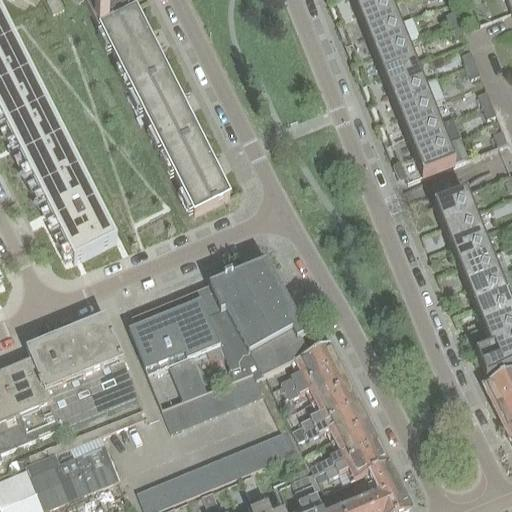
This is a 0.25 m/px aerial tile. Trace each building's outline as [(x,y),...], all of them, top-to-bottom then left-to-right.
[(80,0),(97,34),(99,33),(132,16),(124,0),(80,0)] [(331,0),(334,8),(355,0),(331,0)] [(402,0),(355,0),(334,8),(342,29),(389,10),(404,4),(402,0)] [(511,0),(503,0),(511,22),(511,0)] [(63,13),(57,1),(46,6),(52,19),(63,13)] [(404,4),(389,10),(342,29),(350,49),(397,30),(412,24),(404,4)] [(134,15),(132,16),(99,33),(131,96),(165,78),(152,53),(155,51),(150,41),(147,42),(134,15)] [(0,125),(46,216),(51,226),(52,229),(58,239),(59,242),(64,253),(66,256),(71,266),(73,269),(76,268),(80,266),(116,247),(2,22),(0,17),(0,125)] [(444,20),(449,32),(458,29),(454,17),(444,20)] [(412,24),(397,30),(350,49),(358,69),(405,50),(420,44),(412,24)] [(454,44),(463,40),(458,29),(449,32),(454,44)] [(420,44),(405,50),(358,69),(366,89),(413,70),(428,64),(420,44)] [(460,60),(465,72),(474,69),(470,57),(460,60)] [(428,64),(413,70),(366,89),(374,109),(421,90),(436,84),(428,64)] [(470,84),(479,81),(474,69),(465,72),(470,84)] [(145,125),(162,157),(197,140),(184,114),(186,113),(181,103),(178,104),(165,78),(131,96),(142,118),(135,123),(138,129),(145,125)] [(436,84),(421,90),(374,109),(382,129),(429,110),(444,104),(436,84)] [(476,101),(481,112),(490,109),(486,97),(476,101)] [(444,104),(429,110),(382,129),(390,149),(437,130),(452,124),(444,104)] [(486,124),(495,121),(490,109),(481,112),(486,124)] [(452,124),(437,130),(390,149),(398,169),(460,144),(452,124)] [(501,136),(492,140),(497,151),(506,148),(501,136)] [(197,140),(162,157),(193,219),(228,202),(216,177),(218,175),(212,164),(210,165),(197,140)] [(407,189),(421,183),(468,165),(460,144),(398,169),(407,189)] [(444,230),(472,219),(465,200),(511,181),(511,180),(464,199),(433,212),(411,220),(412,222),(433,213),(438,226),(442,224),(444,230)] [(164,208),(135,220),(144,242),(173,230),(164,208)] [(472,219),(444,230),(440,232),(446,246),(450,244),(452,250),(480,239),(472,219)] [(460,270),(488,259),(480,239),(452,250),(448,252),(454,266),(458,264),(460,270)] [(488,259),(460,270),(456,272),(462,286),(466,284),(468,290),(496,279),(488,259)] [(136,333),(128,336),(129,336),(148,382),(170,373),(183,406),(184,407),(195,403),(205,399),(192,364),(206,358),(207,360),(208,362),(209,363),(211,364),(213,365),(215,366),(217,366),(219,366),(221,366),(223,365),(224,364),(229,375),(228,375),(233,388),(241,385),(250,381),(253,387),(260,384),(292,368),(314,357),(314,356),(306,359),(298,344),(305,341),(265,268),(216,289),(208,292),(215,305),(162,328),(155,313),(153,314),(131,324),(136,333)] [(476,310),(504,299),(496,279),(468,290),(464,292),(470,306),(474,304),(476,310)] [(511,319),(504,299),(476,310),(472,312),(478,325),(482,324),(484,330),(511,319)] [(492,350),(511,342),(511,318),(511,319),(484,330),(480,332),(486,345),(489,344),(492,350)] [(31,365),(0,378),(0,467),(2,466),(0,460),(0,459),(138,402),(105,321),(27,354),(31,365)] [(511,342),(492,350),(488,352),(489,353),(474,358),(485,384),(511,372),(511,342)] [(348,390),(342,379),(338,378),(332,365),(334,361),(328,350),(314,357),(292,368),(298,379),(278,389),(280,392),(270,396),(276,408),(286,404),(287,408),(308,397),(313,408),(348,390)] [(511,376),(483,391),(506,436),(511,432),(511,376)] [(261,402),(253,387),(250,381),(241,385),(250,407),(261,402)] [(253,387),(261,402),(280,438),(291,460),(301,478),(306,476),(260,384),(253,387)] [(250,407),(241,385),(233,388),(230,389),(238,411),(250,407)] [(238,411),(230,389),(218,394),(227,416),(238,411)] [(333,447),(368,430),(363,419),(358,418),(351,405),(353,400),(348,390),(313,408),(319,419),(298,429),(300,432),(290,436),(296,447),(306,443),(308,446),(328,436),(333,447)] [(227,416),(218,394),(207,398),(215,420),(227,416)] [(215,420),(207,398),(205,399),(195,403),(204,425),(215,420)] [(204,425),(195,403),(184,407),(183,406),(193,430),(204,425)] [(183,406),(172,411),(181,434),(193,430),(183,406)] [(170,439),(181,434),(172,411),(160,416),(170,439)] [(143,414),(132,418),(135,426),(146,422),(143,414)] [(132,418),(120,423),(123,431),(135,426),(132,418)] [(120,423),(108,428),(111,436),(123,431),(120,423)] [(108,428),(96,432),(100,440),(111,436),(108,428)] [(354,487),(367,481),(389,471),(383,459),(378,458),(371,445),(373,440),(368,430),(333,447),(339,457),(318,467),(320,471),(310,476),(316,485),(325,481),(327,485),(349,476),(354,487)] [(96,432),(85,437),(88,445),(99,441),(100,440),(96,432)] [(85,437),(73,441),(76,449),(88,445),(85,437)] [(278,465),(291,460),(280,438),(269,443),(278,465)] [(73,441),(61,446),(65,454),(76,449),(73,441)] [(278,465),(269,443),(258,448),(267,470),(278,465)] [(61,446),(50,450),(53,458),(65,454),(61,446)] [(267,470),(258,448),(247,452),(256,474),(267,470)] [(50,450),(38,455),(41,463),(53,458),(50,450)] [(26,476),(0,486),(0,511),(56,511),(118,486),(103,452),(59,471),(55,460),(25,473),(26,476)] [(256,474),(247,452),(235,457),(245,479),(256,474)] [(38,455),(26,459),(29,467),(41,463),(38,455)] [(245,479),(235,457),(224,461),(233,484),(245,479)] [(26,459),(15,464),(18,472),(22,470),(29,467),(26,459)] [(233,484),(224,461),(213,466),(222,488),(233,484)] [(222,488),(213,466),(202,471),(211,493),(222,488)] [(211,493),(202,471),(191,475),(200,497),(211,493)] [(377,500),(399,491),(389,471),(367,481),(377,500)] [(200,497),(191,475),(180,480),(189,502),(200,497)] [(189,502),(180,480),(169,484),(178,507),(189,502)] [(319,511),(306,481),(292,487),(297,496),(292,498),(298,511),(319,511)] [(269,511),(265,501),(259,503),(250,482),(232,489),(235,496),(243,492),(249,508),(247,508),(248,511),(269,511)] [(178,507),(169,484),(158,489),(167,511),(178,507)] [(164,511),(167,511),(158,489),(146,494),(153,511),(164,511)] [(377,500),(370,503),(374,511),(408,511),(409,511),(399,491),(377,500)] [(153,511),(146,494),(135,498),(140,511),(153,511)] [(218,511),(213,497),(199,503),(202,511),(218,511)] [(345,511),(374,511),(370,503),(345,511)]
